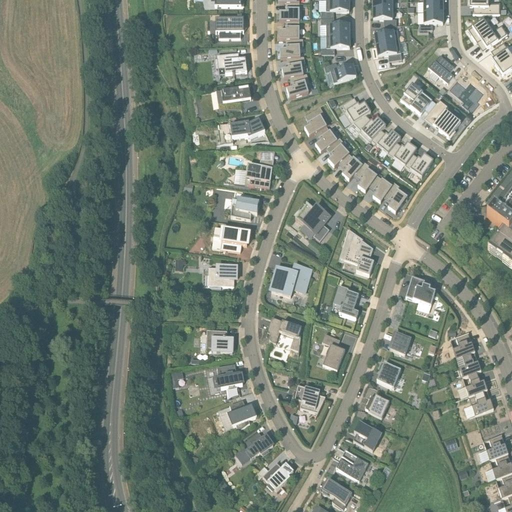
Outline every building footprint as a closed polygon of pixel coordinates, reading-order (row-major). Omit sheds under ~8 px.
[(244,9),(244,6),(243,6),(243,0),(215,0),(216,8),(215,8),(215,9),(244,9)] [(372,0),(373,11),(392,11),(391,0),(372,0)] [(488,0),(469,0),(469,12),(473,12),(472,18),(488,19),(488,0)] [(334,14),(349,14),(349,3),(326,2),(326,14),(321,14),(321,21),(334,21),(334,14)] [(424,15),(443,15),(442,4),(423,4),(424,15)] [(285,12),(286,12),(286,14),(283,14),(279,14),(279,23),(279,24),(285,24),(299,24),(299,12),(299,6),(285,6),(286,6),(286,11),(285,11),(285,12)] [(396,28),(396,22),(392,22),(392,11),(373,11),(373,22),(384,22),(384,29),(396,28)] [(424,26),(420,26),(420,33),(432,33),(432,27),(443,26),(443,15),(424,15),(424,26)] [(219,41),(240,41),(240,35),(241,35),(241,28),(243,28),(243,21),(218,21),(218,35),(219,35),(219,41)] [(321,28),(326,28),(326,39),(349,39),(349,27),(333,27),(334,21),(321,21),(321,28)] [(303,43),(303,42),(299,41),(299,30),(299,24),(285,24),(285,25),(285,30),(285,31),(285,33),(283,33),(279,33),(279,42),(285,42),(303,43)] [(498,46),(483,24),(468,35),(477,48),(483,56),(498,46)] [(384,29),(385,35),(374,37),(376,48),(399,45),(396,28),(384,29)] [(322,58),(334,57),(334,51),(350,51),(349,39),(326,39),(326,51),(322,51),(322,58)] [(285,42),(285,43),(286,49),(285,49),(286,49),(286,51),(284,51),(280,52),(280,61),(280,62),(286,61),(304,61),(304,60),(300,59),(300,54),(299,49),(303,49),(303,43),(285,42)] [(376,48),(378,59),(388,58),(389,64),(402,62),(399,45),(376,48)] [(511,73),(511,58),(505,47),(491,56),(495,62),(493,64),(503,80),(511,73)] [(241,72),(246,72),(245,61),(239,62),(238,56),(216,58),(217,62),(215,62),(216,72),(218,72),(219,82),(220,82),(219,78),(226,78),(232,77),(232,78),(235,77),(241,76),(241,72)] [(446,88),(452,80),(448,77),(453,71),(438,60),(434,65),(433,65),(427,72),(446,88)] [(282,72),(283,81),(283,82),(289,81),(307,78),(307,77),(303,77),(302,72),(301,67),(305,66),(304,61),(286,61),(288,68),(287,68),(287,69),(288,69),(288,71),(286,71),(282,72)] [(336,66),(324,69),(326,76),(330,74),(334,86),(356,79),(352,68),(338,72),(336,66)] [(289,81),(290,81),(292,87),(291,87),(291,88),(292,88),(292,90),(290,90),(286,92),(289,100),(289,101),(308,95),(305,84),(309,83),(307,78),(289,81)] [(467,87),(458,80),(449,90),(464,102),(462,104),(473,113),(481,103),(479,101),(485,93),(471,82),(467,87)] [(423,95),(412,86),(403,98),(404,98),(400,103),(420,119),(429,108),(428,108),(432,103),(422,95),(423,95)] [(218,110),(219,114),(241,110),(240,104),(250,102),(251,102),(249,89),(248,89),(216,94),(216,95),(221,94),(223,109),(218,110)] [(448,110),(439,103),(428,118),(436,124),(433,128),(438,133),(450,142),(456,134),(454,133),(461,125),(445,113),(448,110)] [(367,121),(371,116),(363,109),(362,107),(358,112),(353,107),(341,119),(357,132),(367,121)] [(327,129),(330,127),(326,129),(321,119),(321,118),(322,118),(324,117),(324,116),(320,111),(321,111),(320,110),(315,113),(304,119),(305,120),(308,125),(308,126),(309,126),(310,128),(304,131),(309,139),(314,136),(326,129),(327,129)] [(382,134),(386,129),(378,122),(379,122),(377,120),(373,125),(368,120),(357,132),(372,145),(382,134)] [(247,139),(248,142),(265,134),(259,121),(249,126),(248,125),(230,128),(229,124),(217,126),(218,133),(223,133),(224,146),(233,146),(232,142),(247,139)] [(340,141),(337,143),(333,139),(330,133),(330,134),(327,129),(326,129),(314,136),(315,137),(319,142),(318,142),(319,142),(320,144),(315,148),(320,155),(321,156),(326,152),(340,141)] [(373,146),(389,159),(397,146),(401,142),(397,138),(393,135),(392,133),(388,138),(382,134),(372,145),(373,146)] [(326,152),(330,157),(331,158),(331,157),(332,159),(328,163),(334,170),(339,166),(349,157),(345,152),(342,149),(344,146),(340,141),(326,152)] [(389,159),(405,170),(417,152),(408,147),(409,146),(407,145),(404,150),(397,146),(389,159)] [(420,162),(414,158),(405,170),(422,181),(433,164),(425,158),(425,157),(424,156),(420,162)] [(340,167),(344,170),(344,171),(345,171),(346,172),(342,177),(349,183),(349,184),(353,179),(363,168),(362,168),(353,160),(349,157),(339,166),(340,167)] [(273,162),(260,163),(259,170),(247,168),(245,188),(269,191),(273,162)] [(360,183),(361,184),(358,189),(365,194),(365,195),(369,190),(377,179),(368,172),(369,169),(364,165),(362,168),(363,168),(353,179),(359,183),(360,183)] [(370,190),(374,193),(374,194),(375,193),(376,195),(373,200),(380,205),(381,206),(384,200),(392,189),(387,186),(382,182),(377,179),(369,190),(370,190)] [(385,201),(389,204),(389,205),(390,204),(391,205),(388,210),(395,216),(396,216),(407,200),(403,196),(398,193),(400,189),(399,189),(394,186),(394,185),(392,189),(384,200),(385,201)] [(194,188),(185,187),(184,194),(192,195),(194,188)] [(493,207),(492,207),(493,212),(479,213),(478,209),(477,209),(478,217),(479,217),(479,223),(484,223),(485,231),(484,231),(484,232),(490,231),(493,231),(495,228),(502,233),(488,252),(488,253),(490,250),(511,267),(511,240),(508,238),(511,233),(511,198),(499,216),(494,212),(493,207)] [(251,216),(257,217),(259,204),(237,201),(236,209),(232,209),(230,220),(250,223),(251,216)] [(306,206),(295,221),(315,237),(313,239),(320,244),(329,232),(323,227),(327,222),(306,205),(306,206)] [(223,231),(220,252),(240,255),(241,248),(247,249),(249,235),(223,231)] [(353,235),(353,236),(348,252),(344,250),(341,261),(358,267),(356,274),(369,279),(374,264),(369,263),(373,251),(362,244),(362,243),(363,242),(353,235)] [(184,262),(176,261),(175,273),(183,273),(184,262)] [(292,275),(278,271),(271,294),(290,300),(292,293),(305,296),(311,272),(294,267),(292,275)] [(208,271),(208,289),(234,289),(234,276),(231,276),(231,269),(217,269),(217,271),(208,271)] [(413,277),(412,280),(405,301),(431,309),(435,294),(429,292),(431,286),(425,281),(413,277)] [(345,282),(343,288),(350,290),(352,284),(345,282)] [(358,298),(348,295),(348,292),(339,289),(333,307),(341,310),(339,317),(356,322),(358,315),(353,313),(358,298)] [(272,321),(269,332),(272,333),(269,340),(269,341),(269,342),(270,343),(270,344),(271,345),(272,345),(276,346),(279,335),(293,340),(290,351),(299,354),(301,338),(299,338),(301,330),(272,321)] [(438,334),(431,331),(429,337),(436,339),(438,334)] [(212,354),(232,355),(232,345),(231,345),(231,341),(227,340),(227,334),(207,333),(207,340),(206,340),(207,340),(206,351),(212,351),(212,354)] [(468,335),(464,337),(456,339),(459,349),(453,351),(456,361),(462,359),(474,355),(475,355),(472,345),(470,346),(469,343),(470,342),(468,336),(469,336),(468,335)] [(395,336),(389,352),(389,353),(389,352),(404,358),(405,358),(410,341),(410,342),(395,336)] [(322,345),(331,348),(323,369),(337,374),(345,353),(337,350),(340,343),(325,337),(322,345)] [(434,357),(436,349),(430,347),(428,356),(434,357)] [(476,361),(474,355),(462,359),(465,368),(459,370),(462,380),(468,378),(476,376),(481,374),(478,364),(476,365),(475,362),(476,361)] [(377,385),(379,386),(393,391),(401,373),(384,366),(377,385)] [(214,381),(217,393),(228,390),(228,392),(236,390),(236,389),(242,387),(240,376),(237,376),(236,374),(233,375),(232,368),(235,368),(235,367),(217,371),(219,380),(214,381)] [(182,374),(170,376),(173,391),(179,390),(178,382),(184,381),(182,374)] [(428,384),(430,377),(424,375),(421,382),(428,384)] [(468,399),(487,393),(484,383),(480,384),(479,381),(478,381),(476,376),(468,378),(471,387),(465,389),(468,399)] [(300,412),(318,416),(325,400),(319,398),(320,394),(305,390),(305,391),(298,389),(295,403),(302,405),(300,412)] [(475,418),(484,415),(493,412),(490,402),(488,403),(487,400),(489,399),(487,393),(468,399),(470,405),(476,403),(477,406),(471,408),(475,418)] [(369,414),(368,417),(381,422),(388,407),(371,399),(365,413),(369,414)] [(239,434),(250,426),(249,423),(255,420),(250,408),(246,410),(243,403),(229,409),(232,416),(231,416),(239,434)] [(178,421),(184,418),(181,412),(175,415),(178,421)] [(440,419),(438,412),(431,414),(433,421),(440,419)] [(382,436),(378,434),(359,425),(354,436),(362,441),(359,447),(353,444),(353,445),(368,452),(373,455),(382,436)] [(242,466),(250,461),(251,461),(260,455),(261,457),(262,456),(263,457),(269,453),(268,451),(273,448),(266,438),(262,441),(259,436),(245,445),(248,449),(245,452),(243,449),(234,455),(242,466)] [(495,461),(507,457),(508,457),(505,447),(503,447),(502,445),(503,444),(501,438),(502,438),(501,437),(489,441),(492,451),(486,453),(489,463),(495,461)] [(448,453),(458,450),(455,440),(445,444),(448,453)] [(345,454),(340,464),(336,472),(343,476),(341,479),(346,481),(347,478),(352,481),(362,463),(345,454)] [(498,470),(492,472),(495,482),(501,480),(511,476),(511,469),(511,466),(509,466),(508,464),(509,463),(507,457),(495,461),(498,470)] [(283,487),(288,482),(290,480),(288,479),(293,474),(286,466),(281,470),(277,465),(262,479),(276,494),(283,487)] [(466,472),(459,474),(461,482),(469,479),(466,472)] [(502,501),(507,499),(511,497),(511,476),(501,480),(504,489),(498,491),(502,501)] [(227,502),(234,495),(222,482),(214,489),(227,502)] [(322,496),(329,500),(334,503),(332,507),(340,511),(343,511),(352,497),(329,484),(322,496)]
